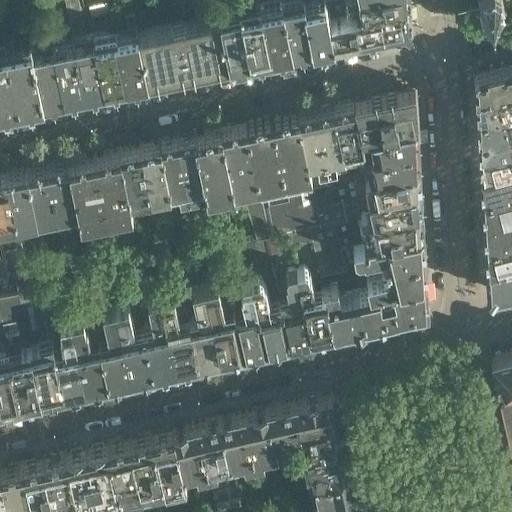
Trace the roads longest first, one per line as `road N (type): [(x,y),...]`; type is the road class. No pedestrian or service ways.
road 1 (residential): [(0,144),(437,47)]
road 2 (residential): [(374,349),(0,434)]
road 3 (residential): [(437,47),(453,330)]
road 4 (residential): [(374,349),(410,511)]
